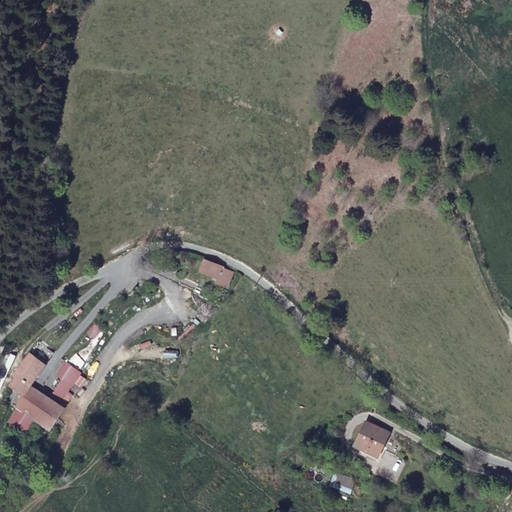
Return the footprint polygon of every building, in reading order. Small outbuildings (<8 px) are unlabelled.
[(220,291),(224,277),(214,273),(214,271),(197,267),(194,279),(211,283),(210,289),(220,291)] [(174,292),(191,299),(193,290),(177,284),(174,292)] [(103,324),(95,319),(89,330),(97,335),(103,324)] [(55,356),(37,345),(30,356),(48,369),(55,356)] [(53,428),(58,418),(66,406),(62,404),(56,401),(36,390),(48,369),(30,356),(14,378),(18,382),(16,386),(13,392),(23,398),(6,429),(16,434),(24,437),(37,417),(53,428)] [(84,369),(67,359),(58,375),(64,379),(74,385),(84,369)] [(74,385),(64,379),(56,401),(62,404),(74,385)] [(359,426),(352,449),(378,458),(385,434),(359,426)]
